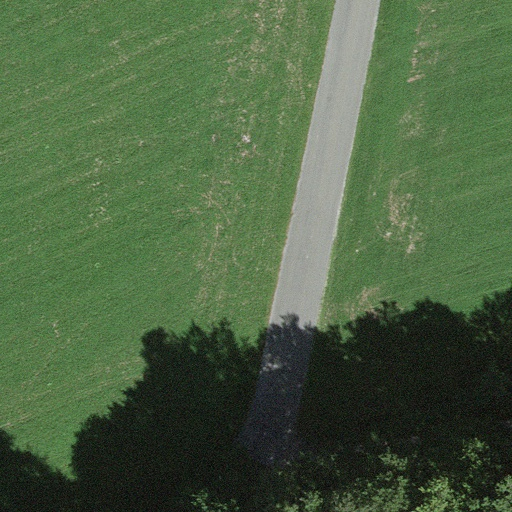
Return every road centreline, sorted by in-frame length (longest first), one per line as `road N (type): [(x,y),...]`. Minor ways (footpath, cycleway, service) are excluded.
road 1 (unclassified): [(248,465),(279,372),(364,0)]
road 2 (track): [(511,427),(248,465)]
